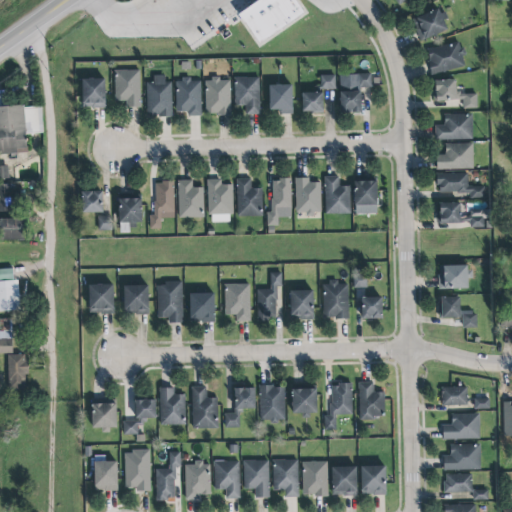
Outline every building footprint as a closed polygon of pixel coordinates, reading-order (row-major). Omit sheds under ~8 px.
[(92,0),(48,32),(81,52),(250,19),(274,0),(92,0)] [(258,47),(306,14),(296,0),(259,0),(239,14),(252,32),(249,35),(258,47)] [(419,41),(447,32),(441,10),(412,19),(419,41)] [(465,66),(463,57),(466,56),(464,49),(461,50),(459,43),(427,50),(430,62),(428,63),(432,76),(465,66)] [(113,69),(139,68),(140,106),(126,106),(126,99),(114,100),(113,69)] [(339,109),(338,74),(348,72),(356,73),(369,72),(369,86),(362,87),(358,88),(359,108),(339,109)] [(334,73),(334,88),(318,88),(318,89),(321,89),(321,112),(310,112),(309,108),(300,108),(300,89),(313,89),(313,85),(318,83),(318,73),(334,73)] [(172,116),(171,82),(165,83),(164,76),(153,76),(153,83),(146,83),(147,117),(172,116)] [(175,80),(181,80),(181,76),(190,76),(190,80),(198,80),(199,114),(188,114),(188,110),(175,111),(175,80)] [(232,76),(257,76),(258,113),(244,113),(244,104),(232,104),(232,76)] [(105,109),(106,79),(83,79),(82,108),(105,109)] [(205,80),(205,115),(230,115),(230,79),(205,80)] [(267,82),(290,81),(291,112),(277,113),(277,107),(267,107),(267,82)] [(478,106),(477,95),(461,95),(461,92),(457,92),(456,81),(436,83),(436,90),(433,90),(435,102),(437,102),(437,104),(458,102),(458,101),(463,100),(464,107),(478,106)] [(471,138),(470,112),(452,112),(452,115),(443,114),(443,124),(434,124),(433,138),(471,138)] [(471,142),(471,167),(434,168),(434,153),(443,153),(443,142),(449,142),(466,142),(471,142)] [(0,177),(0,179),(8,179),(8,166),(0,166),(0,177)] [(467,173),(437,174),(438,193),(470,193),(470,199),(484,198),(484,186),(467,187),(467,173)] [(375,177),(365,177),(364,174),(352,174),(352,202),(363,202),(363,209),(369,209),(369,202),(375,201),(375,177)] [(348,184),(337,184),(336,175),(322,175),(323,213),(349,212),(348,184)] [(289,176),(289,208),(276,208),(276,225),(265,225),(265,211),(270,211),(269,198),(271,198),(271,180),(277,179),(277,177),(289,176)] [(293,176),(300,176),(307,176),(307,181),(313,180),(318,181),(319,211),(313,211),(313,215),(304,215),(304,211),(294,211),(293,176)] [(260,214),(260,187),(255,187),(250,187),(249,187),(249,178),(234,178),(235,215),(260,214)] [(173,180),(161,180),(161,182),(155,182),(155,200),(153,200),(153,214),(148,214),(149,228),(160,227),(160,217),(173,217),(173,180)] [(231,185),(220,185),(220,180),(207,180),(208,223),(232,222),(231,185)] [(178,218),(203,218),(202,188),(191,188),(191,181),(177,181),(178,218)] [(0,194),(0,212),(12,212),(12,184),(0,184),(0,194)] [(102,191),(82,192),(82,214),(103,213),(102,191)] [(142,199),(133,199),(133,193),(118,194),(119,225),(142,225),(142,199)] [(460,203),(438,203),(438,226),(484,225),(484,219),(490,218),(489,210),(469,211),(470,218),(461,218),(460,203)] [(98,231),(112,231),(112,217),(98,217),(98,231)] [(0,219),(0,232),(0,241),(25,241),(25,219),(0,219)] [(438,290),(469,289),(468,280),(471,280),(470,266),(438,267),(438,290)] [(0,312),(20,311),(18,280),(13,281),(13,269),(0,269),(0,312)] [(267,319),(256,319),(255,288),(269,288),(268,271),(279,271),(280,285),(275,285),(276,298),(273,298),(274,314),(266,315),(267,319)] [(367,289),(367,277),(353,277),(353,289),(367,289)] [(320,283),(327,283),(327,279),(336,279),(336,283),(345,283),(347,317),(333,317),(333,315),(321,315),(320,283)] [(182,283),(156,283),(157,319),(167,318),(168,324),(183,323),(182,283)] [(225,315),(236,315),(236,322),(250,321),(249,284),(224,285),(225,315)] [(114,285),(89,285),(89,314),(113,314),(114,285)] [(149,315),(149,286),(124,286),(124,311),(135,311),(135,315),(149,315)] [(189,292),(213,291),(214,316),(213,317),(213,321),(202,321),(202,319),(190,319),(189,292)] [(314,319),(313,291),(290,292),(290,319),(314,319)] [(359,315),(380,315),(379,294),(359,294),(359,315)] [(461,298),(442,298),(442,319),(461,318),(461,298)] [(500,329),(511,329),(511,312),(501,312),(500,329)] [(477,315),(463,315),(462,328),(477,328),(477,315)] [(12,319),(0,319),(0,332),(0,331),(0,354),(12,354),(12,319)] [(27,355),(8,356),(8,391),(27,390),(27,355)] [(357,381),(370,381),(371,390),(382,390),(383,415),(372,415),(372,418),(358,419),(357,381)] [(314,386),(315,410),(308,410),(308,418),(300,418),(300,412),(290,412),(289,383),(305,383),(305,386),(308,386),(314,386)] [(352,384),(330,385),(331,416),(324,416),(324,430),(336,430),(335,415),(353,415),(352,384)] [(260,421),(285,421),(285,386),(259,387),(260,421)] [(216,398),(206,399),(206,387),(191,387),(192,429),(217,428),(216,398)] [(185,395),(173,395),(173,388),(159,389),(159,425),(185,425),(185,395)] [(441,388),(442,406),(467,406),(466,388),(441,388)] [(255,389),(235,389),(235,410),(256,409),(255,389)] [(134,398),(155,398),(155,416),(145,416),(145,421),(142,421),(142,425),(137,425),(137,434),(122,434),(122,420),(137,420),(137,416),(135,416),(134,398)] [(475,410),(489,409),(489,399),(474,400),(475,410)] [(117,404),(92,404),(92,431),(117,430),(117,404)] [(238,410),(233,410),(234,414),(224,414),(225,428),(239,427),(238,410)] [(451,415),(451,425),(442,426),(443,441),(480,439),(479,414),(451,415)] [(449,445),(450,456),(443,456),(443,471),(480,470),(480,445),(449,445)] [(131,449),(148,449),(149,489),(135,490),(135,486),(133,486),(131,488),(128,488),(126,486),(124,486),(124,453),(131,453),(131,449)] [(180,453),(168,453),(169,469),(155,470),(156,500),(175,500),(174,467),(180,467),(180,453)] [(266,460),(267,496),(253,496),(253,487),(242,487),(241,460),(266,460)] [(273,491),(284,491),(284,497),(298,497),(297,460),(272,461),(273,491)] [(238,461),(213,461),(214,490),(226,490),(226,499),(239,499),(238,461)] [(118,491),(117,462),(94,462),(95,491),(118,491)] [(327,462),(301,462),(302,496),(328,496),(327,462)] [(185,465),(185,500),(200,500),(200,495),(210,495),(210,463),(194,463),(195,465),(185,465)] [(383,463),(384,493),(371,493),(370,492),(359,492),(358,464),(383,463)] [(354,464),(329,464),(330,494),(342,494),(342,495),(355,494),(354,464)] [(444,494),(471,493),(471,475),(444,475),(444,494)] [(487,501),(488,491),(473,490),(473,500),(487,501)]
